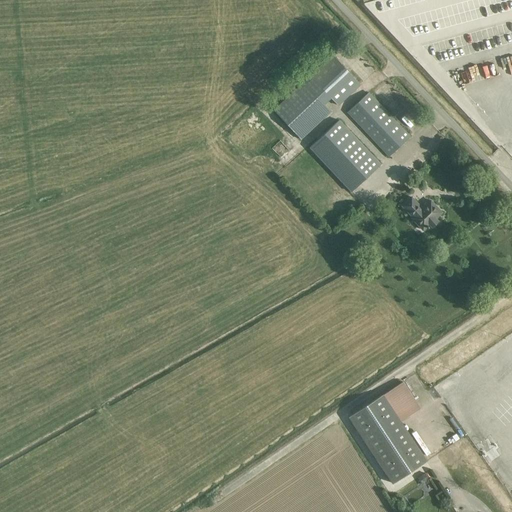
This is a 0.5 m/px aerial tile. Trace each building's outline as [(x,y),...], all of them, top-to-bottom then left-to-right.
[(338,106),(361,84),(332,54),(309,75),(309,76),(273,110),(301,140),(331,111),(324,104),(331,98),(338,106)] [(369,92),(347,112),(388,157),(411,136),(369,92)] [(339,119),(309,148),(351,192),(381,164),(339,119)] [(411,197),(402,205),(413,217),(412,218),(423,230),(429,224),(432,227),(438,221),(435,218),(442,212),(431,200),(422,208),(411,197)] [(427,461),(401,421),(420,408),(402,381),(348,417),(392,484),(427,461)] [(418,478),(423,484),(429,479),(424,473),(418,478)]
